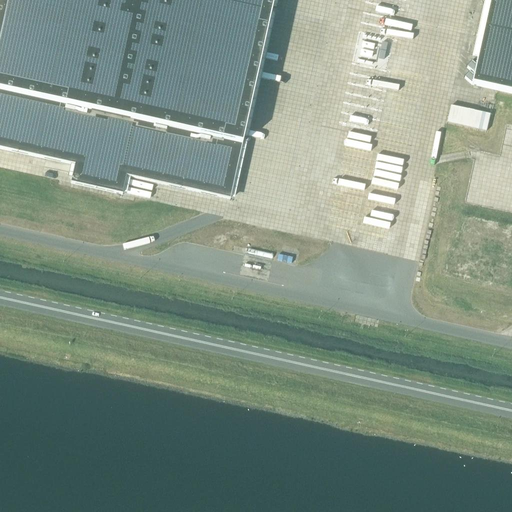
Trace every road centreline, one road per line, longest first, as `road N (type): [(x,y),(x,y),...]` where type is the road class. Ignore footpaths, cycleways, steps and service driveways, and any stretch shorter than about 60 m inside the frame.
road 1 (primary): [(511,410),(0,296)]
road 2 (unclassified): [(0,230),(511,344)]
road 3 (unknown): [(339,0),(309,128),(261,219),(114,255)]
road 4 (unknown): [(406,321),(443,97),(446,0)]
